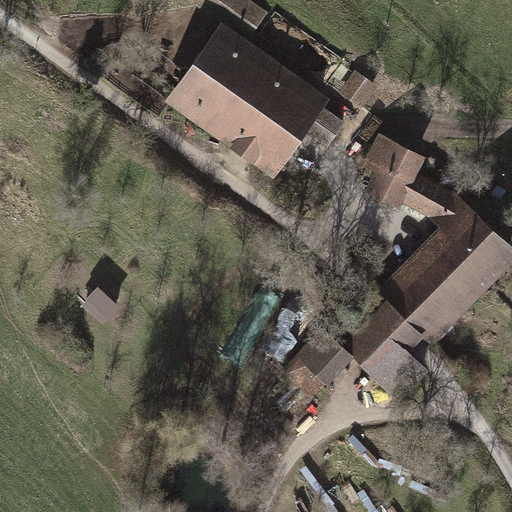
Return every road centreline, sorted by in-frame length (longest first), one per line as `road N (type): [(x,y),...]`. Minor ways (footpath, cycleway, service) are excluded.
road 1 (residential): [(511,493),(470,413),(307,241),(0,18)]
road 2 (track): [(470,413),(354,421),(322,434),(269,488),(261,511)]
